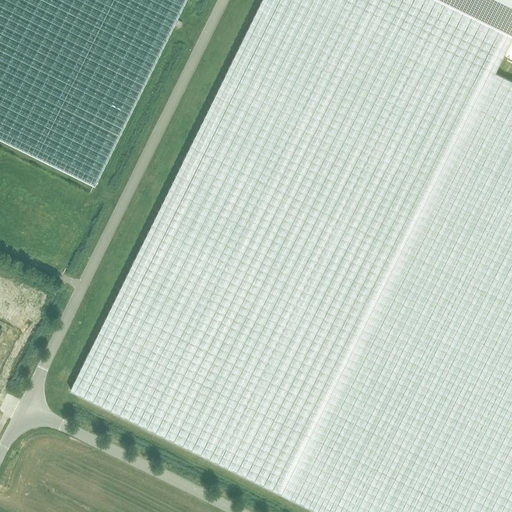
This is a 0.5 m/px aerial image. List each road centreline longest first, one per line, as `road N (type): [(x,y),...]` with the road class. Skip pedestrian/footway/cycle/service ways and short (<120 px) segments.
road 1 (unclassified): [(81,285),(223,0)]
road 2 (unclassified): [(236,511),(26,406)]
road 3 (unclassified): [(26,406),(81,285)]
